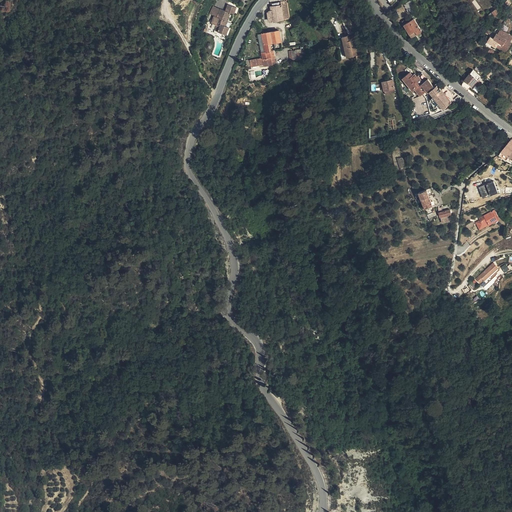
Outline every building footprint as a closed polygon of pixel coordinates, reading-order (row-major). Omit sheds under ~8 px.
[(409,12),(415,9),(411,0),(404,4),(409,12)] [(274,20),(284,19),(284,18),(289,17),(287,4),(286,4),(285,1),(271,3),(272,10),(274,20)] [(234,14),(237,8),(228,4),(226,11),(221,9),(218,17),(214,16),(212,24),(216,25),(220,27),(218,31),(227,35),(229,27),(226,26),(231,13),(234,14)] [(221,9),(214,7),(210,14),(214,16),(218,17),(221,9)] [(488,14),(488,15),(490,17),(492,19),(499,14),(494,7),(490,10),(492,12),(488,14)] [(404,24),(413,19),(411,15),(402,21),(404,24)] [(412,37),(422,31),(414,18),(413,19),(404,24),(412,37)] [(271,56),(270,51),(269,43),(270,43),(281,41),(279,30),(262,33),(265,46),(266,51),(262,52),(263,58),(271,56)] [(510,42),(511,38),(511,36),(511,35),(505,32),(500,30),(498,34),(496,33),(493,38),(490,36),(487,41),(496,47),(496,46),(498,44),(507,50),(511,43),(510,42)] [(349,35),(342,37),(347,58),(360,55),(356,39),(350,40),(349,35)] [(498,44),(496,46),(506,52),(507,50),(498,44)] [(273,64),(271,56),(263,58),(261,58),(250,60),(251,65),(251,67),(259,65),(258,63),(264,62),(265,64),(265,66),(273,64)] [(473,69),(464,79),(461,86),(467,91),(475,82),(477,84),(480,81),(478,79),(481,76),(473,69)] [(428,90),(429,91),(443,109),(451,102),(440,87),(439,88),(437,85),(435,87),(428,79),(423,82),(418,75),(414,74),(413,75),(410,72),(402,78),(413,91),(415,89),(420,96),(426,91),(428,90)] [(384,91),(394,88),(392,80),(382,82),(384,91)] [(508,156),(511,150),(511,139),(501,151),(499,155),(506,159),(508,156)] [(432,193),(430,188),(419,192),(421,198),(425,208),(436,204),(435,200),(436,199),(435,196),(434,197),(433,194),(429,195),(428,194),(432,193)] [(440,217),(448,215),(451,214),(450,209),(439,212),(440,217)] [(479,230),(488,225),(496,221),(498,220),(493,210),(483,216),(478,219),(479,221),(475,223),(479,230)] [(493,263),(476,279),(484,287),(492,280),(491,278),(500,270),(493,263)] [(466,295),(471,290),(468,285),(462,289),(466,295)] [(170,303),(167,305),(171,309),(175,314),(179,309),(170,303)] [(175,314),(171,309),(165,317),(170,321),(175,314)]
